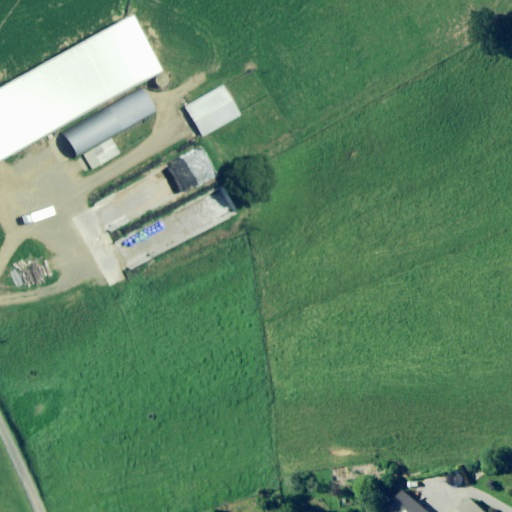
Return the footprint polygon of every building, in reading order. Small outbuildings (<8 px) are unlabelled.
[(161,73),(150,75),(151,85),(162,84),(161,73)] [(235,115),(218,86),(182,107),(199,136),(235,115)] [(80,154),(108,137),(151,113),(137,88),(59,133),(73,158),(80,154)] [(118,153),(108,137),(80,154),(90,170),(118,153)] [(417,511),(431,495),(412,479),(397,498),(413,511),(417,511)] [(491,511),(473,495),(457,511),(491,511)]
